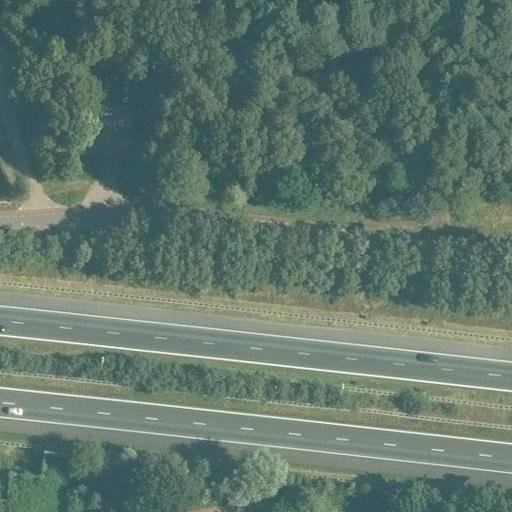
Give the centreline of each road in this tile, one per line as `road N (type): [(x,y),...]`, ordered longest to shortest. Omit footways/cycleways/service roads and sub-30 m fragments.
road 1 (motorway): [(511,373),(0,316)]
road 2 (motorway): [(0,409),(511,463)]
road 3 (secondary): [(511,254),(218,221),(40,220)]
road 4 (unclassified): [(40,220),(0,91)]
